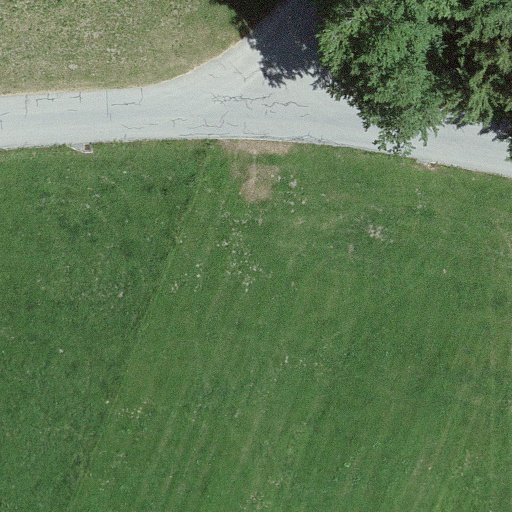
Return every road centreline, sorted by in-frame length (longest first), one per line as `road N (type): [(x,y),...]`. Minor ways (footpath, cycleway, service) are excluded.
road 1 (unclassified): [(0,126),(230,116),(425,133),(511,153)]
road 2 (track): [(309,0),(279,32),(230,116)]
